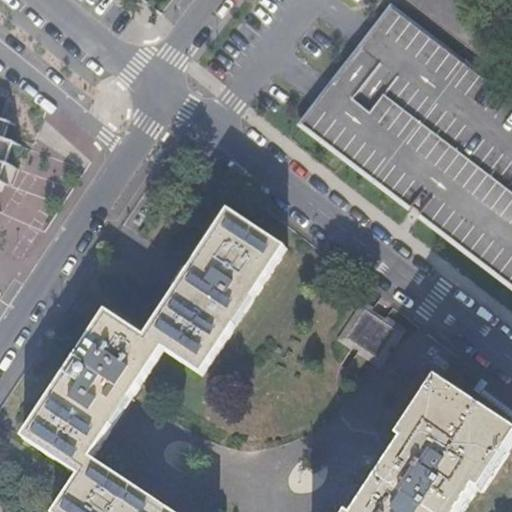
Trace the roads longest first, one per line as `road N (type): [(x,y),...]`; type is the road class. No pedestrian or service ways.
road 1 (residential): [(511,362),(164,89)]
road 2 (residential): [(0,343),(129,153)]
road 3 (residential): [(0,51),(129,153)]
road 4 (residential): [(164,89),(49,0)]
